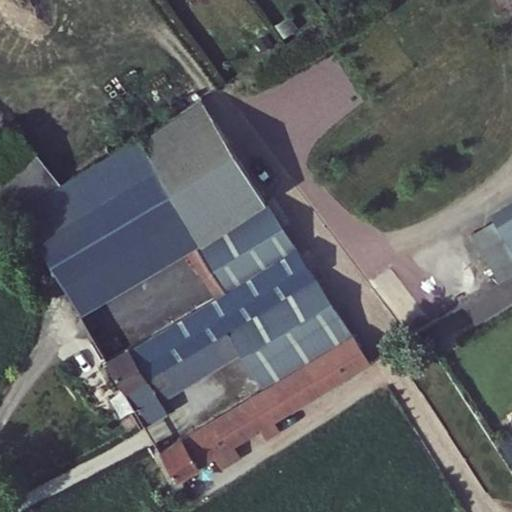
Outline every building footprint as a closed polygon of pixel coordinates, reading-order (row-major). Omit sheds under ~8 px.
[(205,89),(34,200),(77,280),(193,208),(208,234),(271,195),(205,89)] [(223,293),(118,355),(153,417),(175,405),(168,393),(155,371),(234,325),(247,345),(269,383),(167,445),(184,477),(222,453),(227,462),(247,449),(242,440),(270,424),(276,434),(290,426),(283,415),(374,360),(271,195),(208,234),(202,238),(216,261),(207,266),(223,293)] [(202,238),(208,234),(193,208),(77,280),(92,306),(194,243),(202,238)] [(194,243),(207,266),(216,261),(202,238),(194,243)] [(511,274),(502,281),(511,297),(511,274)] [(511,297),(502,281),(482,293),(494,312),(511,300),(511,297)] [(482,293),(472,299),(484,318),(494,312),(482,293)] [(155,371),(168,393),(247,345),(234,325),(155,371)]
